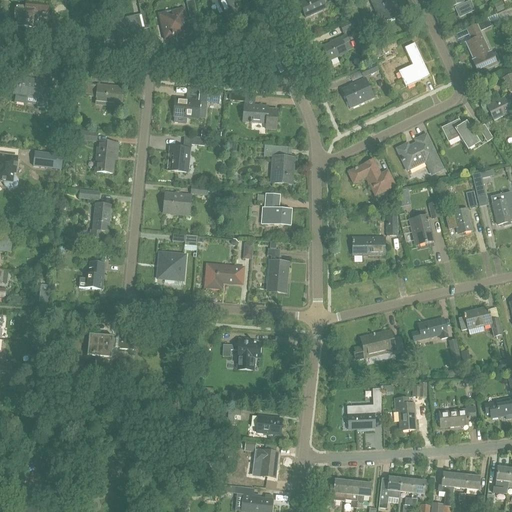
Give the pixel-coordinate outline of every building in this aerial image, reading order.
[(186,2),(190,18),(198,16),(194,0),(186,2)] [(210,0),(217,0),(226,20),(240,14),(233,0),(207,0),(208,1),(210,0)] [(307,0),(299,4),(305,18),(326,10),(321,0),(307,0)] [(382,14),(386,24),(389,22),(388,21),(401,15),(398,8),(395,9),(391,0),(361,0),(363,4),(370,0),(377,16),(382,14)] [(461,0),(443,0),(448,10),(455,7),(455,8),(459,19),(475,11),(470,1),(463,5),(462,3),(463,3),(461,0)] [(493,5),(497,13),(505,9),(501,1),(493,5)] [(17,27),(33,28),(34,13),(48,14),(48,10),(49,4),(25,2),(25,8),(17,7),(16,20),(18,21),(17,27)] [(92,15),(98,9),(94,4),(88,10),(92,15)] [(117,33),(121,51),(142,46),(138,30),(149,27),(144,6),(139,7),(141,15),(116,21),(115,16),(108,16),(107,31),(110,32),(111,34),(117,33)] [(511,11),(511,9),(497,15),(501,26),(511,21),(511,11)] [(159,16),(165,41),(190,35),(184,10),(159,16)] [(340,26),(343,34),(357,28),(353,20),(340,26)] [(472,40),(466,43),(474,60),(472,61),(478,73),(496,65),(490,53),(489,53),(479,32),(486,28),(491,26),(488,20),(467,30),(472,40)] [(38,39),(59,41),(60,31),(39,29),(38,39)] [(323,48),(329,62),(347,54),(343,45),(349,42),(346,37),(334,42),(334,43),(323,48)] [(398,73),(405,88),(429,76),(414,43),(404,48),(412,66),(398,73)] [(373,51),(377,57),(383,54),(379,48),(373,51)] [(30,59),(45,64),(48,55),(43,54),(44,52),(38,51),(38,52),(32,51),(30,59)] [(360,71),(363,79),(379,72),(376,64),(360,71)] [(97,105),(122,108),(124,89),(92,85),(93,74),(81,73),(79,95),(97,98),(97,105)] [(511,74),(503,78),(510,93),(511,92),(511,74)] [(16,78),(13,92),(16,92),(14,102),(26,104),(26,103),(38,105),(37,108),(52,111),(53,102),(54,102),(56,91),(46,89),(47,83),(16,78)] [(342,92),(350,109),(373,99),(365,81),(342,92)] [(201,90),(201,102),(220,104),(220,91),(201,90)] [(231,94),(230,101),(245,102),(245,95),(231,94)] [(486,107),(493,121),(511,112),(511,96),(511,95),(486,107)] [(174,117),(199,120),(201,102),(176,100),(174,117)] [(266,130),(277,131),(278,111),(269,110),(269,107),(260,107),(255,107),(245,106),(243,123),(267,125),(266,130)] [(459,138),(467,152),(479,144),(466,123),(461,126),(458,120),(440,129),(448,143),(459,138)] [(478,129),(487,143),(493,139),(488,132),(484,126),(484,125),(478,129)] [(79,142),(97,143),(98,133),(80,131),(80,132),(77,132),(76,140),(79,141),(79,142)] [(426,162),(432,175),(443,170),(426,136),(416,141),(417,144),(409,148),(407,145),(397,150),(407,171),(426,162)] [(206,139),(185,137),(184,149),(171,148),(168,172),(189,174),(191,146),(205,147),(206,139)] [(96,173),(113,175),(115,156),(118,157),(119,145),(99,143),(96,173)] [(265,147),(264,154),(279,155),(280,148),(265,147)] [(61,157),(34,154),(32,167),(59,171),(61,157)] [(8,189),(10,190),(13,189),(16,188),(17,186),(18,183),(18,181),(17,178),(15,176),(14,176),(14,175),(16,175),(18,159),(0,157),(0,182),(4,183),(5,185),(6,187),(8,189)] [(272,184),(293,186),(295,159),(274,158),(272,184)] [(370,187),(375,196),(394,187),(387,172),(379,176),(372,162),(348,174),(353,183),(368,176),(372,186),(370,187)] [(478,196),(486,194),(481,173),(473,175),(478,196)] [(191,195),(208,196),(209,189),(192,187),(191,195)] [(79,199),(99,201),(100,192),(79,190),(79,194),(79,199)] [(466,194),(469,210),(478,208),(474,192),(466,194)] [(163,213),(189,216),(192,197),(165,194),(163,213)] [(506,201),(493,204),(496,218),(497,226),(504,225),(504,227),(510,226),(510,223),(511,223),(511,221),(511,220),(511,198),(511,194),(504,195),(506,201)] [(258,195),(257,203),(266,203),(265,209),(263,209),(262,225),(291,227),(292,211),(279,210),(280,196),(267,195),(267,196),(258,195)] [(428,205),(432,220),(440,218),(437,203),(428,205)] [(90,239),(102,240),(103,233),(108,233),(111,206),(96,205),(93,231),(91,231),(90,239)] [(453,214),(458,235),(472,232),(467,210),(453,214)] [(386,218),(386,237),(398,237),(398,217),(386,218)] [(415,233),(418,246),(433,243),(427,217),(409,221),(412,234),(415,233)] [(3,235),(10,236),(12,227),(4,226),(3,235)] [(185,246),(196,247),(197,237),(186,236),(185,246)] [(0,251),(11,253),(12,238),(0,237),(0,251)] [(352,239),(352,257),(385,257),(384,239),(352,239)] [(243,260),(252,261),(253,245),(249,244),(250,242),(245,242),(245,244),(244,244),(243,260)] [(157,280),(183,282),(186,256),(160,254),(157,280)] [(280,258),(272,257),(269,292),(286,294),(288,263),(280,263),(280,258)] [(94,290),(103,291),(105,264),(93,263),(92,269),(93,269),(93,273),(92,273),(91,275),(89,275),(88,279),(80,279),(79,289),(84,289),(83,294),(94,295),(94,290)] [(206,288),(222,289),(222,283),(243,285),(244,269),(208,266),(206,288)] [(51,286),(43,285),(42,301),(50,302),(51,286)] [(491,327),(494,339),(503,337),(499,321),(491,323),(487,310),(464,315),(465,318),(459,320),(462,332),(468,331),(468,332),(469,332),(470,336),(484,332),(483,329),(491,327)] [(411,335),(413,342),(440,336),(441,341),(448,339),(444,320),(418,326),(419,333),(411,335)] [(88,357),(111,359),(112,349),(133,350),(134,346),(138,347),(140,327),(124,326),(124,331),(119,331),(118,339),(112,339),(112,338),(90,336),(88,354),(88,357)] [(361,339),(365,359),(395,352),(395,355),(404,353),(400,339),(393,341),(391,332),(361,339)] [(230,351),(238,351),(238,358),(237,370),(255,371),(255,358),(259,359),(260,344),(249,344),(249,340),(239,340),(238,346),(223,346),(223,357),(230,357),(230,351)] [(450,349),(454,364),(461,362),(458,348),(450,349)] [(461,353),(463,362),(470,360),(468,351),(461,353)] [(499,362),(501,373),(511,371),(511,367),(511,363),(510,360),(499,362)] [(463,362),(466,377),(473,376),(472,374),(476,373),(475,368),(471,369),(470,361),(463,362)] [(0,371),(11,372),(12,364),(0,363),(0,371)] [(448,372),(449,379),(460,377),(458,369),(448,372)] [(412,398),(426,399),(427,388),(427,384),(420,383),(420,388),(413,387),(412,398)] [(28,384),(27,396),(38,397),(39,385),(28,384)] [(44,394),(55,395),(55,391),(48,391),(48,385),(44,385),(44,394)] [(204,399),(213,400),(214,389),(206,389),(204,399)] [(373,398),(374,410),(382,409),(382,397),(373,398)] [(400,413),(401,431),(416,430),(415,404),(410,404),(410,398),(395,399),(395,413),(400,413)] [(505,416),(506,419),(511,418),(511,398),(510,399),(502,400),(502,403),(484,405),(486,414),(490,413),(490,419),(505,416)] [(439,413),(440,428),(468,426),(467,421),(475,420),(474,407),(466,408),(466,411),(439,413)] [(233,426),(234,426),(235,421),(243,422),(243,417),(240,416),(240,410),(228,408),(227,425),(233,426)] [(347,415),(348,431),(374,429),(374,414),(347,415)] [(255,434),(279,437),(281,422),(257,418),(253,417),(251,427),(256,427),(255,434)] [(244,452),(255,453),(256,443),(239,441),(239,444),(245,444),(244,452)] [(259,477),(275,479),(277,453),(262,452),(257,452),(256,461),(261,461),(259,477)] [(122,482),(131,484),(137,464),(128,462),(122,482)] [(508,489),(510,470),(497,469),(495,488),(493,488),(492,494),(504,495),(504,490),(507,491),(508,489)] [(27,489),(36,492),(42,476),(33,473),(27,489)] [(450,511),(451,508),(453,489),(455,475),(443,474),(442,486),(438,486),(437,493),(445,494),(444,500),(443,505),(432,503),(430,511),(450,511)] [(453,489),(465,490),(467,477),(455,475),(453,489)] [(467,477),(465,490),(478,491),(479,478),(467,477)] [(399,499),(400,493),(399,493),(401,480),(389,478),(387,492),(380,491),(378,508),(387,509),(388,498),(399,499)] [(411,494),(413,481),(401,480),(399,493),(400,493),(407,494),(411,494)] [(344,502),(347,482),(335,481),(334,487),(330,487),(329,501),(344,502)] [(413,481),(411,494),(423,496),(425,482),(413,481)] [(350,508),(356,509),(358,483),(347,482),(344,502),(345,502),(345,501),(351,502),(350,508)] [(356,509),(362,510),(364,498),(369,499),(371,485),(358,483),(356,509)] [(271,511),(272,500),(260,499),(260,497),(252,496),(253,490),(238,488),(238,495),(243,495),(240,511),(271,511)] [(69,498),(82,507),(88,497),(76,489),(69,498)] [(485,511),(491,511),(492,508),(493,508),(494,496),(487,495),(485,511)] [(475,511),(483,511),(485,497),(478,496),(475,511)] [(37,511),(35,499),(17,503),(19,511),(15,511),(37,511)]
